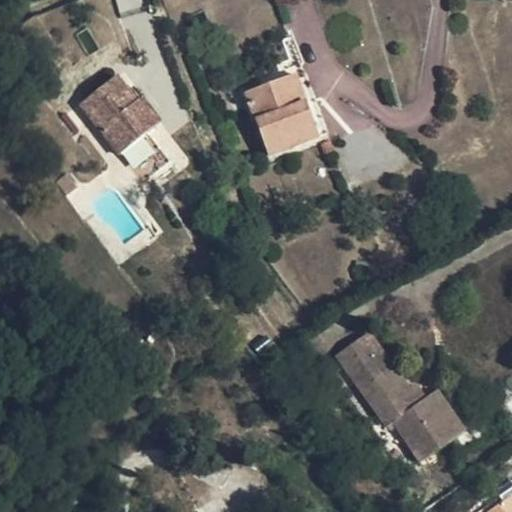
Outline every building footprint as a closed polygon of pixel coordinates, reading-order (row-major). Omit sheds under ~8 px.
[(328,134),(305,73),(296,76),(248,94),(270,155),(319,137),(328,134)] [(138,104),(118,78),(94,95),(81,105),(120,155),(156,126),(160,123),(142,101),(138,104)] [(100,158),(83,136),(78,139),(95,162),(100,158)] [(335,153),(331,141),(323,144),(327,155),(335,153)] [(410,389),(370,332),(337,356),(386,426),(393,422),(421,463),(465,431),(437,391),(427,399),(420,404),(410,389)] [(344,385),(326,360),(305,376),(323,400),(344,385)] [(427,399),(417,384),(410,389),(420,404),(427,399)] [(511,511),(511,489),(509,491),(511,494),(511,497),(489,511),(511,511)]
